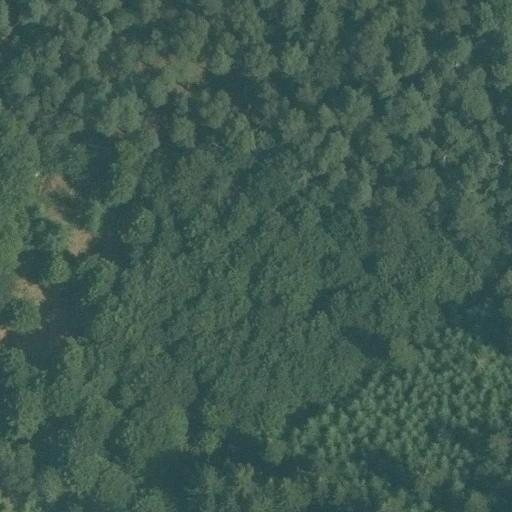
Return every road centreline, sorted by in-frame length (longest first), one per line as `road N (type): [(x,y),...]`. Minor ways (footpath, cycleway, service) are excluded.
road 1 (track): [(0,142),(85,148),(482,250),(511,244)]
road 2 (track): [(187,179),(489,0)]
road 3 (track): [(0,279),(24,210),(29,144)]
road 4 (track): [(250,135),(253,91),(234,0)]
